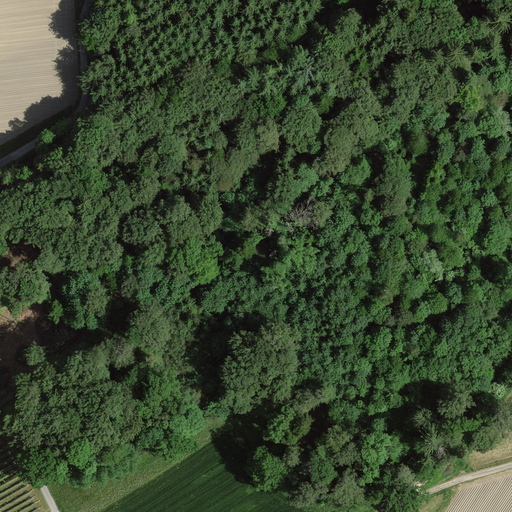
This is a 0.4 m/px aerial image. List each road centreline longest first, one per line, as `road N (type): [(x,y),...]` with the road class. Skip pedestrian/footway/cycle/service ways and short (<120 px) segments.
road 1 (track): [(0,163),(84,107),(82,18),(89,0)]
road 2 (track): [(511,465),(390,511)]
